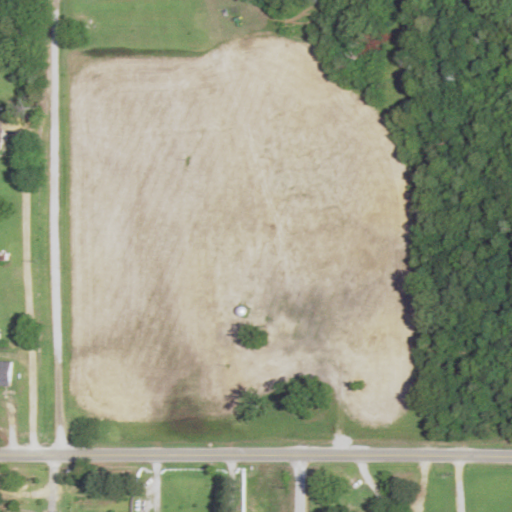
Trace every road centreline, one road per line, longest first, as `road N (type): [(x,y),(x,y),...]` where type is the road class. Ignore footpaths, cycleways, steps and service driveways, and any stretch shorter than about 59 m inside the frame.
road 1 (residential): [(511,456),(298,456)]
road 2 (residential): [(191,451),(0,448)]
